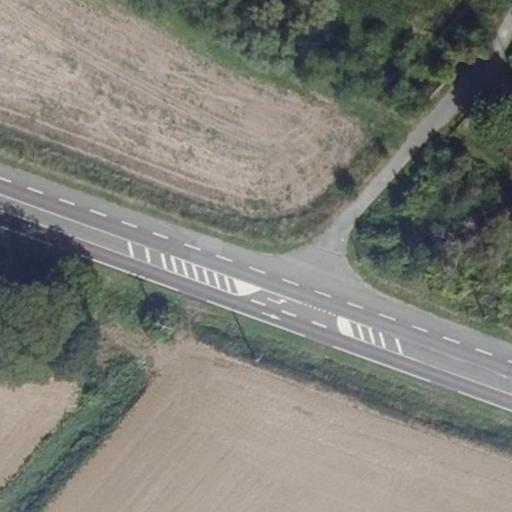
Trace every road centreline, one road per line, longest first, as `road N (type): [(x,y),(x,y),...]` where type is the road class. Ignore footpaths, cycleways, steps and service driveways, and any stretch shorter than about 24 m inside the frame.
road 1 (unclassified): [(511,2),(442,113),(335,236),(306,296)]
road 2 (primary): [(306,296),(0,186)]
road 3 (primary): [(0,217),(294,324)]
road 4 (primary): [(294,324),(511,402)]
road 5 (primary): [(511,369),(306,296)]
